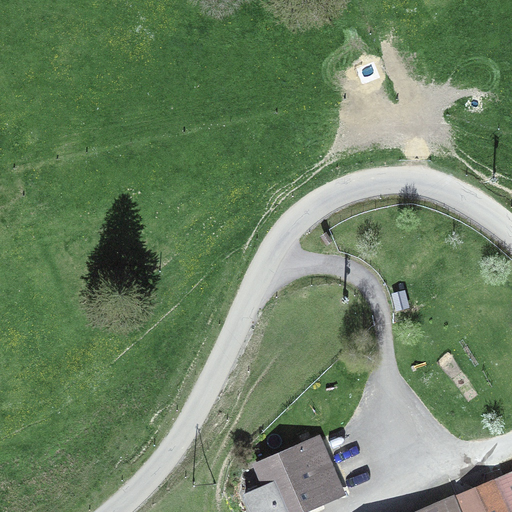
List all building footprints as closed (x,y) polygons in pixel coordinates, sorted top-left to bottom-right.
[(321,237),(328,247),(334,243),(327,233),(321,237)] [(396,312),(410,309),(406,291),(392,295),(396,312)] [(242,498),(247,511),(311,511),(346,497),(320,437),(251,466),(261,490),(242,498)] [(511,511),(511,473),(453,498),(459,511),(511,511)] [(459,511),(453,498),(420,511),(459,511)]
